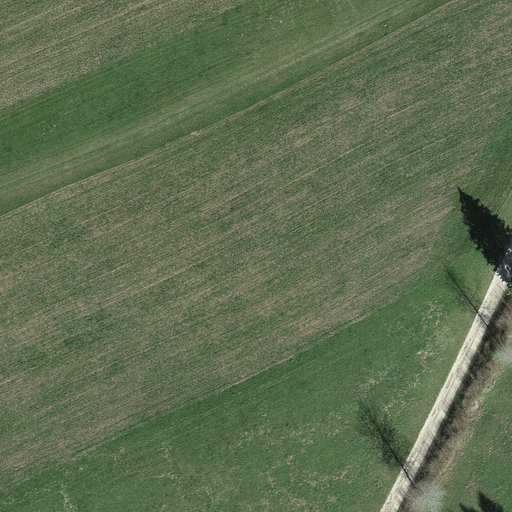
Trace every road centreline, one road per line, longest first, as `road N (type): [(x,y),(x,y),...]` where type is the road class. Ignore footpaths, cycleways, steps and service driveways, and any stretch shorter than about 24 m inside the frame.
road 1 (track): [(0,180),(407,0)]
road 2 (track): [(388,511),(511,256)]
